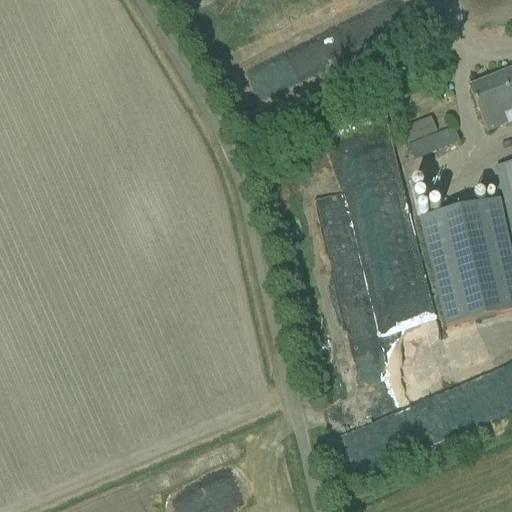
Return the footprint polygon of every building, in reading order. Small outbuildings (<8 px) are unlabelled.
[(208,35),(232,22),(220,0),(195,0),(190,3),(208,35)] [(486,134),(511,123),(511,72),(468,89),(486,134)] [(417,126),(403,131),(410,146),(423,141),(417,126)] [(410,146),(407,147),(413,163),(458,145),(452,129),(423,141),(410,146)] [(511,165),(496,169),(511,239),(511,165)] [(419,221),(446,330),(511,314),(511,258),(499,203),(419,221)] [(423,313),(433,309),(427,293),(418,296),(423,313)]
